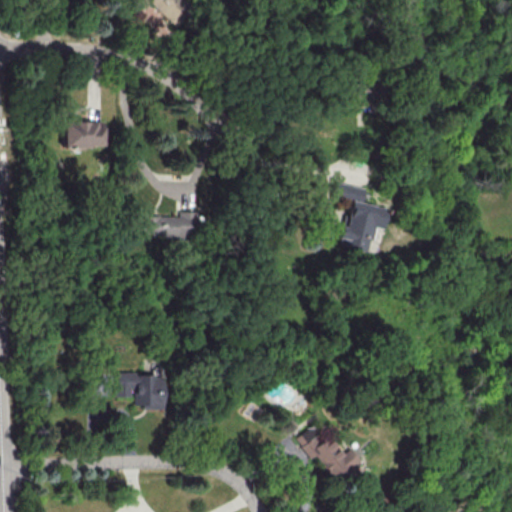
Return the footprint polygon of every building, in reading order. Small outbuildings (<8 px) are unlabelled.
[(145,2),(171,26),(188,8),(179,0),(121,0),(121,1),(134,13),(145,2)] [(100,120),(60,121),(61,147),(100,146),(100,120)] [(361,250),(367,226),(376,228),(380,208),(355,202),(358,187),(332,181),(329,196),(346,199),(340,225),(337,224),(333,244),(361,250)] [(194,210),(176,210),(176,215),(136,214),(135,236),(194,236),(194,210)] [(160,373),(113,373),(113,396),(130,396),(130,404),(139,404),(139,408),(160,408),(160,373)] [(310,454),(335,485),(359,466),(344,448),(337,454),(311,422),(291,438),(306,457),(310,454)]
